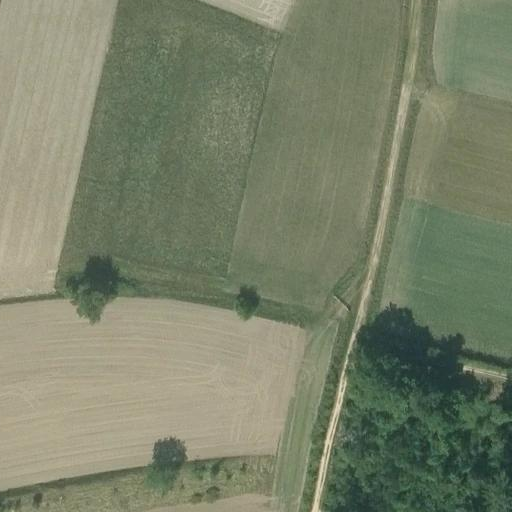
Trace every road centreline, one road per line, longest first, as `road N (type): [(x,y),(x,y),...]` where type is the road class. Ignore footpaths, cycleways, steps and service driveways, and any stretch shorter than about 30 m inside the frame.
road 1 (track): [(355,342),(425,0)]
road 2 (track): [(315,511),(355,342)]
road 3 (track): [(355,342),(511,383)]
